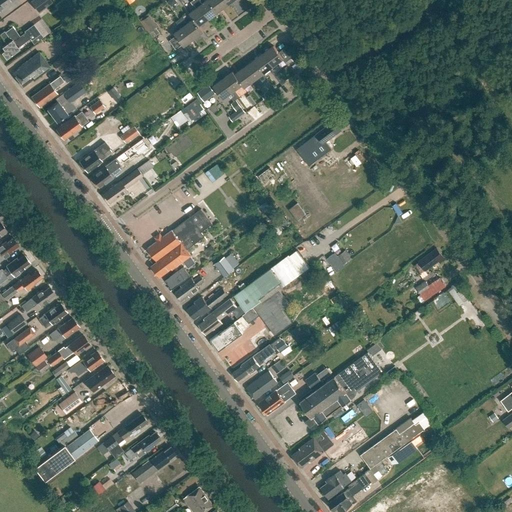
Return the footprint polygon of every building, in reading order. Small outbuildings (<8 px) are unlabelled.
[(9,0),(0,0),(0,9),(5,6),(4,4),(9,0)] [(39,13),(53,2),(50,0),(32,0),(30,2),(39,13)] [(209,19),(194,0),(193,0),(191,2),(196,8),(190,13),(194,19),(194,18),(200,26),(209,19)] [(219,12),(209,0),(206,0),(203,3),(200,0),(194,0),(209,19),(219,12)] [(228,4),(224,0),(209,0),(219,12),(228,4)] [(156,29),(158,28),(150,16),(144,20),(141,22),(150,34),(156,29)] [(204,31),(200,26),(194,18),(194,19),(188,23),(183,16),(180,19),(194,39),(204,31)] [(194,39),(180,19),(176,22),(181,28),(175,33),(177,36),(170,41),(176,50),(183,44),(185,46),(194,39)] [(30,39),(31,40),(34,44),(43,37),(40,34),(34,24),(24,31),(25,32),(20,36),(13,27),(6,32),(4,31),(0,33),(0,34),(6,43),(1,47),(4,50),(1,52),(6,59),(12,54),(13,55),(20,50),(18,47),(30,39)] [(153,38),(159,33),(156,29),(150,34),(153,38)] [(278,63),(283,59),(286,62),(291,58),(284,48),(279,52),(274,45),(265,52),(279,72),(285,80),(292,75),(286,67),(283,69),(278,63)] [(77,62),(69,51),(52,63),(59,71),(61,74),(77,62)] [(279,72),(265,52),(255,59),(265,72),(271,68),(276,75),(279,72)] [(32,81),(50,68),(39,53),(21,65),(22,66),(13,73),(22,86),(32,79),(32,81)] [(259,77),(265,72),(255,59),(245,67),(260,86),(264,83),(259,77)] [(245,67),(236,74),(244,84),(243,84),(245,87),(252,82),(256,89),(260,86),(245,67)] [(68,69),(60,75),(64,80),(72,74),(68,69)] [(238,88),(243,84),(244,84),(236,74),(234,71),(224,78),(239,98),(243,95),(238,88)] [(53,89),(63,81),(59,76),(49,83),(31,96),(39,106),(56,93),(53,89)] [(224,99),(230,94),(235,100),(239,98),(224,78),(214,86),(224,99)] [(75,107),(71,102),(85,91),(78,82),(56,99),(57,102),(48,109),(57,121),(75,107)] [(199,91),(205,101),(215,93),(209,84),(199,91)] [(181,99),(184,103),(193,97),(190,93),(181,99)] [(119,96),(104,108),(108,114),(124,103),(119,96)] [(252,107),(245,98),(244,99),(240,102),(247,111),(252,107)] [(100,110),(104,106),(99,100),(90,107),(95,113),(100,110)] [(195,100),(181,111),(186,118),(188,123),(194,118),(196,121),(203,116),(202,115),(205,112),(195,100)] [(246,113),(237,101),(232,104),(237,111),(229,117),(233,122),(246,113)] [(215,113),(220,109),(216,103),(211,107),(215,113)] [(79,123),(85,118),(81,112),(73,118),(72,117),(56,129),(63,139),(70,134),(72,134),(75,132),(75,130),(81,126),(79,123)] [(323,144),(341,130),(336,123),(324,132),(323,129),(316,134),(323,144)] [(139,133),(134,126),(120,136),(125,143),(139,133)] [(112,177),(110,173),(123,163),(124,164),(136,155),(137,157),(147,149),(140,139),(130,146),(130,148),(91,177),(94,180),(93,180),(98,187),(107,181),(110,180),(111,178),(112,177)] [(103,153),(109,149),(105,142),(79,161),(87,171),(95,166),(96,166),(99,164),(99,163),(101,161),(100,160),(105,156),(103,153)] [(328,149),(318,157),(327,167),(337,159),(328,149)] [(353,153),(359,161),(363,157),(356,149),(353,153)] [(149,160),(138,168),(103,193),(110,203),(119,196),(120,197),(128,191),(126,188),(143,176),(142,174),(153,167),(149,160)] [(216,165),(204,171),(209,181),(222,175),(216,165)] [(287,209),(297,219),(304,212),(294,202),(287,209)] [(160,277),(168,270),(163,262),(184,247),(178,238),(195,225),(201,232),(212,224),(201,209),(162,238),(160,234),(155,238),(158,241),(148,248),(158,262),(152,266),(160,277)] [(163,262),(168,270),(171,268),(172,270),(185,260),(186,261),(189,259),(189,257),(191,256),(189,253),(195,248),(193,245),(204,237),(201,232),(195,225),(178,238),(184,247),(163,262)] [(9,252),(18,245),(13,238),(7,243),(6,241),(0,245),(0,255),(2,254),(4,258),(9,254),(9,252)] [(439,263),(444,259),(437,249),(419,262),(415,265),(424,278),(432,271),(429,267),(438,261),(439,263)] [(309,265),(297,250),(289,256),(289,255),(234,296),(246,312),(279,289),(309,265)] [(334,252),(326,258),(336,271),(344,265),(342,263),(350,258),(344,250),(337,255),(334,252)] [(20,269),(30,262),(29,260),(26,255),(25,256),(24,255),(18,259),(17,258),(7,265),(8,267),(3,271),(6,275),(7,276),(12,272),(15,276),(16,275),(17,277),(21,274),(20,272),(21,271),(20,269)] [(214,264),(224,277),(234,269),(224,256),(214,264)] [(172,289),(190,276),(184,266),(178,270),(165,279),(172,289)] [(32,284),(42,277),(37,270),(30,276),(28,274),(2,294),(6,300),(24,287),(27,290),(33,285),(32,284)] [(196,286),(203,281),(200,277),(193,281),(191,278),(181,286),(182,287),(176,292),(176,293),(176,295),(178,298),(180,298),(181,300),(191,292),(192,293),(198,289),(196,286)] [(425,301),(446,285),(440,278),(429,287),(425,282),(416,288),(425,301)] [(459,305),(469,299),(461,288),(462,287),(458,281),(452,286),(448,289),(459,305)] [(46,301),(55,294),(49,287),(43,291),(42,290),(33,296),(33,297),(21,306),(26,312),(38,303),(41,306),(47,302),(46,301)] [(210,308),(227,294),(223,288),(206,301),(202,296),(194,302),(195,303),(187,309),(195,319),(200,314),(201,316),(211,308),(210,308)] [(290,304),(279,289),(246,312),(242,315),(249,323),(260,315),(274,334),(291,322),(282,309),(290,304)] [(222,322),(219,320),(237,307),(230,298),(203,319),(204,320),(199,325),(206,334),(222,322)] [(58,317),(66,312),(65,310),(65,309),(62,305),(62,306),(61,304),(55,308),(54,307),(45,314),(46,315),(39,319),(43,325),(44,325),(46,328),(52,324),(60,319),(58,317)] [(27,323),(21,314),(7,325),(14,333),(27,323)] [(59,328),(49,335),(54,341),(62,335),(64,337),(79,327),(72,318),(58,328),(59,328)] [(237,337),(242,333),(234,322),(211,339),(219,350),(232,340),(236,339),(237,337)] [(25,341),(34,334),(29,327),(6,344),(11,351),(15,348),(19,354),(29,347),(25,341)] [(63,347),(47,359),(52,366),(63,358),(63,359),(74,352),(76,355),(90,344),(83,334),(64,348),(63,347)] [(258,353),(240,365),(241,367),(233,373),(238,380),(248,372),(249,374),(260,366),(256,361),(260,357),(266,357),(274,351),(276,353),(280,351),(276,345),(282,340),(280,337),(258,353)] [(282,340),(276,345),(280,351),(288,345),(283,340),(282,340)] [(280,351),(276,353),(280,359),(291,351),(288,345),(280,351)] [(35,366),(47,357),(39,346),(26,355),(35,366)] [(96,351),(83,360),(82,359),(68,369),(70,372),(74,370),(77,375),(88,368),(90,370),(103,360),(96,351)] [(356,391),(383,372),(372,356),(368,351),(341,371),(356,391)] [(41,373),(49,367),(44,360),(36,367),(41,373)] [(56,377),(70,367),(66,361),(58,367),(58,368),(53,372),(56,377)] [(278,374),(283,371),(278,364),(273,368),(278,374)] [(114,376),(107,366),(86,381),(93,391),(114,376)] [(389,378),(399,371),(395,366),(386,373),(389,378)] [(328,376),(324,369),(317,373),(322,380),(328,376)] [(290,370),(280,377),(284,383),(294,376),(290,370)] [(255,399),(277,382),(269,371),(247,388),(255,399)] [(356,391),(341,371),(334,376),(346,392),(345,392),(350,399),(351,399),(355,397),(356,394),(356,391)] [(61,386),(66,382),(61,375),(56,379),(61,386)] [(309,427),(317,421),(318,422),(350,399),(345,392),(346,392),(334,376),(300,401),(311,416),(305,421),(309,427)] [(119,396),(128,389),(122,382),(116,387),(115,386),(106,393),(90,404),(90,403),(76,413),(81,421),(99,408),(101,410),(112,402),(119,398),(118,398),(119,396)] [(284,401),(295,393),(287,382),(277,390),(259,403),(268,414),(285,402),(284,401)] [(511,391),(500,399),(507,410),(511,407),(511,391)] [(66,414),(82,402),(75,392),(58,404),(66,414)] [(363,409),(368,404),(364,399),(359,404),(363,409)] [(396,429),(360,455),(365,461),(357,467),(362,474),(370,468),(434,422),(425,411),(412,420),(411,417),(396,428),(396,429)] [(493,422),(498,418),(494,413),(489,416),(490,417),(493,421),(493,422)] [(509,429),(511,426),(511,413),(503,420),(509,429)] [(147,421),(143,416),(142,414),(98,447),(103,454),(132,432),(134,435),(140,430),(138,428),(147,421)] [(102,416),(94,422),(101,431),(109,424),(102,416)] [(66,429),(64,427),(61,422),(55,426),(60,433),(66,429)] [(98,440),(89,429),(65,447),(64,445),(34,467),(44,481),(98,440)] [(64,435),(62,432),(54,438),(60,446),(75,435),(71,430),(64,435)] [(34,440),(39,435),(34,431),(29,436),(34,440)] [(132,449),(131,447),(122,454),(128,463),(137,456),(137,455),(143,450),(145,452),(152,448),(152,446),(160,440),(155,432),(149,436),(132,449)] [(320,433),(299,448),(300,449),(293,455),(302,466),(309,461),(311,462),(325,451),(320,446),(326,441),(320,433)] [(352,436),(343,443),(348,451),(358,444),(352,436)] [(439,436),(426,447),(431,453),(444,442),(439,436)] [(163,452),(163,450),(132,473),(139,482),(170,460),(169,459),(176,454),(170,447),(163,452)] [(498,465),(507,462),(504,454),(495,458),(498,465)] [(342,475),(340,471),(326,481),(328,483),(321,487),(329,498),(344,487),(343,487),(351,481),(345,473),(342,475)] [(337,508),(340,511),(341,511),(357,501),(355,499),(359,496),(356,491),(371,481),(365,473),(349,485),(350,488),(329,503),(333,510),(337,508)] [(92,486),(98,494),(105,490),(99,481),(92,486)] [(184,499),(193,511),(204,511),(214,505),(200,487),(184,499)] [(56,499),(61,495),(58,489),(52,493),(56,499)] [(59,506),(65,501),(63,498),(56,502),(59,506)] [(504,509),(511,503),(511,499),(510,498),(501,504),(504,509)] [(166,511),(170,511),(179,505),(174,499),(163,507),(166,511)] [(122,511),(134,511),(135,511),(128,501),(119,507),(122,511)]
